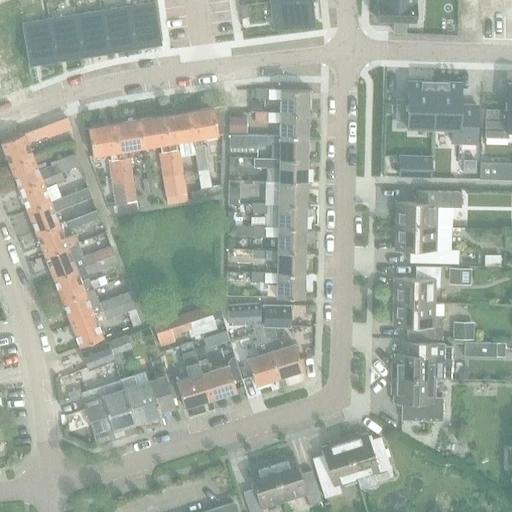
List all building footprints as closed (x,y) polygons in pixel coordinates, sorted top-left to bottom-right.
[(10,0),(2,0),(0,1),(0,5),(2,9),(13,4),(10,0)] [(310,0),(276,0),(269,1),(272,28),(313,24),(310,0)] [(376,0),(377,0),(376,0),(376,19),(413,20),(413,0),(376,0)] [(153,1),(126,5),(133,46),(160,41),(153,1)] [(247,3),(239,4),(240,16),(248,16),(247,3)] [(126,5),(100,9),(107,50),(133,46),(126,5)] [(100,9),(74,14),(81,54),(107,50),(100,9)] [(74,14),(48,18),(54,58),(81,54),(74,14)] [(48,18),(21,22),(27,63),(54,58),(48,18)] [(23,39),(15,40),(17,52),(25,51),(23,39)] [(0,70),(0,95),(9,92),(0,70)] [(29,73),(21,74),(23,86),(31,85),(29,73)] [(407,102),(396,102),(396,121),(406,121),(406,125),(432,126),(433,80),(407,80),(407,102)] [(433,80),(432,126),(451,127),(451,141),(475,142),(476,104),(458,103),(459,81),(433,80)] [(485,108),(484,134),(505,134),(505,128),(511,128),(511,82),(505,82),(505,108),(485,108)] [(279,97),(279,111),(306,112),(307,88),(279,88),(255,87),(255,97),(279,97)] [(186,110),(193,152),(196,168),(206,166),(202,142),(200,143),(199,136),(216,133),(212,106),(186,110)] [(193,152),(186,110),(161,114),(175,194),(184,192),(178,155),(193,152)] [(254,119),(279,120),(278,134),(306,135),(306,112),(279,111),(255,110),(254,119)] [(175,194),(161,114),(136,118),(141,145),(158,142),(160,149),(157,150),(165,195),(175,194)] [(245,114),(229,114),(229,129),(245,129),(245,114)] [(58,118),(23,132),(0,141),(0,142),(9,165),(32,155),(26,140),(61,127),(58,118)] [(131,179),(127,156),(124,156),(123,148),(141,145),(136,118),(111,122),(124,201),(134,200),(131,179)] [(124,201),(111,122),(86,126),(91,153),(109,150),(110,158),(107,159),(111,182),(114,203),(124,201)] [(278,134),(253,133),(252,143),(278,144),(278,157),(305,157),(306,135),(278,134)] [(9,165),(17,187),(44,177),(60,170),(77,163),(73,152),(50,161),(51,164),(37,169),(32,155),(9,165)] [(399,155),(398,174),(430,175),(430,156),(399,155)] [(278,157),(253,156),(252,165),(278,166),(277,179),(305,181),(305,157),(278,157)] [(511,161),(479,160),(478,178),(498,178),(511,178),(511,161)] [(63,178),(60,170),(44,177),(17,187),(26,209),(49,200),(43,186),(63,178)] [(277,202),(304,203),(305,181),(277,179),(265,179),(265,202),(277,202)] [(238,184),(227,184),(227,200),(238,200),(238,184)] [(26,209),(35,231),(58,222),(53,211),(89,197),(85,187),(49,200),(26,209)] [(395,201),(394,225),(450,226),(450,206),(460,206),(460,190),(416,189),(416,201),(395,201)] [(251,202),(251,211),(265,211),(265,202),(251,202)] [(277,202),(276,226),(304,227),(304,203),(277,202)] [(78,214),(66,219),(69,227),(99,215),(96,207),(78,214)] [(73,231),(63,235),(58,222),(35,231),(43,254),(67,245),(66,244),(77,240),(73,231)] [(304,227),(276,226),(235,224),(235,234),(276,235),(276,248),(303,249),(304,227)] [(457,249),(449,249),(450,226),(394,225),(394,249),(409,249),(409,261),(457,262),(457,249)] [(43,254),(52,276),(112,253),(109,244),(72,258),(67,245),(43,254)] [(276,258),(275,271),(303,272),(303,249),(276,248),(230,247),(230,257),(276,258)] [(52,276),(61,299),(93,287),(89,277),(80,280),(78,274),(115,260),(112,253),(52,276)] [(393,276),(393,301),(433,302),(434,286),(439,286),(439,265),(415,265),(414,277),(393,276)] [(275,281),(275,294),(302,295),(303,272),(275,271),(250,270),(250,280),(275,281)] [(61,299),(70,322),(96,312),(130,297),(127,290),(98,301),(93,287),(61,299)] [(96,312),(70,322),(79,345),(102,336),(96,321),(134,306),(130,297),(96,312)] [(433,302),(393,301),(392,324),(413,325),(413,337),(441,338),(441,324),(433,324),(433,302)] [(260,322),(259,303),(227,304),(228,323),(251,322),(260,322)] [(288,303),(262,303),(262,322),(269,319),(271,324),(288,324),(288,303)] [(215,326),(207,304),(181,313),(187,328),(189,335),(215,326)] [(171,333),(187,328),(181,313),(152,324),(159,344),(173,339),(171,333)] [(262,322),(260,322),(269,349),(277,376),(300,368),(292,342),(274,348),(272,342),(276,341),(271,324),(269,319),(262,322)] [(256,353),(245,356),(253,383),(277,376),(269,349),(260,322),(251,322),(256,339),(253,340),(256,353)] [(131,346),(126,334),(107,341),(112,353),(131,346)] [(503,341),(463,340),(463,354),(502,355),(503,341)] [(112,353),(107,341),(81,351),(88,369),(114,359),(112,353)] [(391,353),(391,377),(433,378),(451,378),(451,344),(443,344),(443,342),(402,341),(402,353),(391,353)] [(188,376),(175,380),(183,405),(208,397),(196,358),(193,348),(180,352),(188,376)] [(196,358),(208,397),(234,389),(226,363),(208,369),(204,356),(196,358)] [(132,422),(159,413),(158,410),(174,405),(164,373),(147,379),(144,371),(120,379),(132,422)] [(433,396),(433,378),(391,377),(390,401),(401,401),(400,419),(441,420),(442,396),(433,396)] [(132,422),(120,379),(119,378),(106,382),(109,391),(100,394),(100,395),(82,401),(92,431),(110,425),(111,429),(132,422)] [(365,429),(342,436),(355,477),(373,471),(375,480),(392,475),(380,435),(368,439),(365,429)] [(322,453),(311,457),(323,496),(340,491),(337,482),(355,477),(342,436),(319,443),(322,453)] [(293,452),(270,459),(283,499),(304,493),(308,504),(320,500),(311,469),(299,473),(293,452)] [(254,487),(242,491),(248,511),(258,511),(262,511),(261,506),(283,499),(270,459),(255,464),(247,466),(254,487)] [(481,511),(483,509),(459,494),(450,508),(457,511),(481,511)] [(236,511),(233,501),(199,511),(236,511)]
